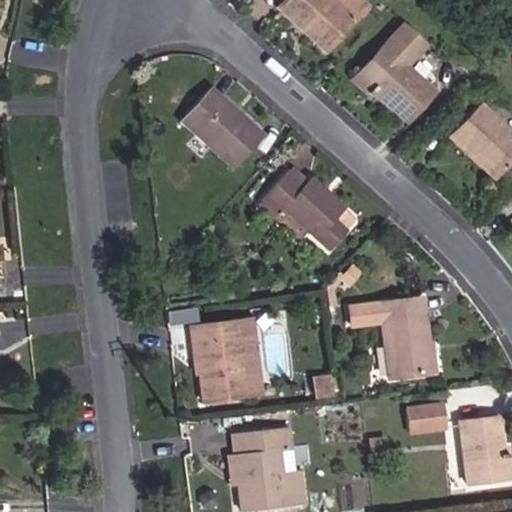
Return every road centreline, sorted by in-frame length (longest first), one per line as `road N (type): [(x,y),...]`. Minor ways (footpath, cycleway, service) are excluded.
road 1 (residential): [(131,511),(95,29),(111,0)]
road 2 (residential): [(171,0),(268,66),(439,217),(511,317)]
